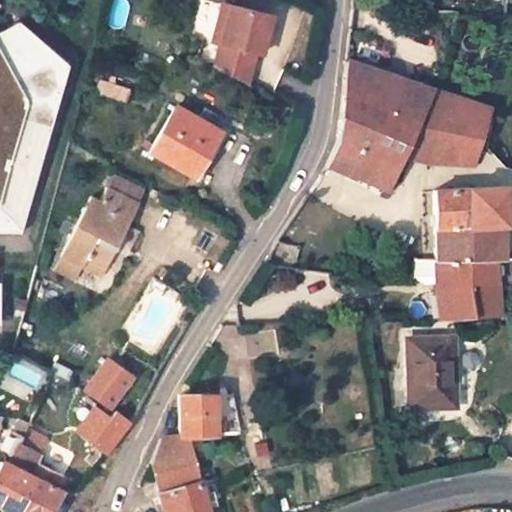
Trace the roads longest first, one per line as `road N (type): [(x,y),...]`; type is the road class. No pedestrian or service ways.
road 1 (unclassified): [(107,511),(178,367),(315,146),(337,0)]
road 2 (tertiary): [(390,511),(444,494),(511,488)]
